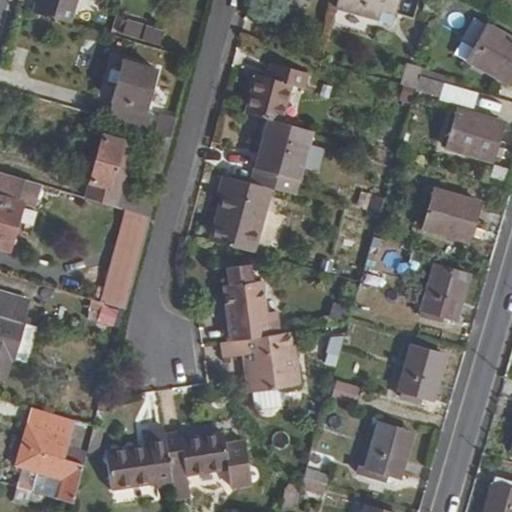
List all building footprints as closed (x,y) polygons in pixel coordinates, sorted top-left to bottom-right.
[(41,0),(37,13),(74,24),(81,0),(41,0)] [(401,0),(340,0),(338,7),(396,22),(401,0)] [(159,44),(163,27),(122,19),(119,36),(159,44)] [(510,85),(511,80),(511,39),(475,19),(461,40),(475,50),(469,62),(510,85)] [(255,73),(246,111),(268,116),(282,120),(291,84),(304,87),(308,69),(273,60),(269,76),(255,73)] [(124,61),(107,120),(147,132),(153,113),(146,110),(157,70),(124,61)] [(442,94),(444,83),(421,77),(418,88),(442,94)] [(492,161),(504,123),(458,110),(448,147),(492,161)] [(159,114),(157,134),(172,136),(175,116),(159,114)] [(251,182),(271,187),(293,193),(312,128),(282,120),(268,116),(251,182)] [(161,183),(173,139),(159,136),(147,179),(161,183)] [(88,199),(125,210),(151,218),(157,194),(134,188),(145,149),(107,137),(88,199)] [(40,184),(0,172),(0,246),(10,250),(23,204),(34,207),(40,184)] [(225,194),(213,239),(254,249),(271,187),(251,182),(225,175),(220,193),(225,194)] [(470,241),(481,203),(435,190),(424,228),(470,241)] [(125,210),(100,302),(127,310),(151,218),(125,210)] [(227,282),(234,337),(282,332),(279,312),(268,313),(264,277),(256,277),(251,279),(249,262),(231,264),(233,280),(227,282)] [(458,319),(470,277),(435,265),(421,313),(440,319),(442,315),(458,319)] [(29,317),(34,301),(0,291),(0,378),(11,382),(17,359),(33,364),(43,329),(30,326),(32,318),(29,317)] [(347,321),(349,307),(332,304),(330,318),(347,321)] [(99,306),(95,325),(115,329),(119,310),(99,306)] [(234,337),(223,339),(225,355),(242,353),(247,392),(266,390),(300,385),(292,330),(282,332),(234,337)] [(338,363),(342,338),(329,336),(325,361),(338,363)] [(205,343),(205,360),(222,360),(221,342),(205,343)] [(434,399),(446,355),(411,346),(398,393),(416,399),(418,394),(434,399)] [(335,380),(330,397),(355,404),(360,387),(335,380)] [(266,390),(247,392),(250,408),(269,406),(266,390)] [(170,427),(169,419),(152,422),(155,434),(111,441),(116,479),(161,473),(161,476),(176,475),(170,427)] [(64,436),(58,459),(84,467),(95,427),(78,421),(73,438),(64,436)] [(400,478),(413,433),(379,423),(365,471),(383,476),(387,472),(400,478)] [(30,425),(23,448),(58,459),(64,436),(30,425)] [(176,475),(177,487),(191,484),(190,466),(233,460),(235,478),(254,475),(248,435),(229,437),(228,426),(186,431),(185,425),(170,427),(176,475)] [(58,459),(23,448),(18,466),(65,480),(59,500),(74,505),(84,467),(58,459)] [(306,479),(326,484),(329,474),(309,468),(306,479)] [(306,479),(303,488),(323,493),(326,484),(306,479)] [(21,480),(18,488),(33,492),(35,484),(21,480)] [(302,491),(294,480),(288,484),(287,508),(298,506),(302,491)] [(511,511),(511,489),(494,484),(485,511),(511,511)]
